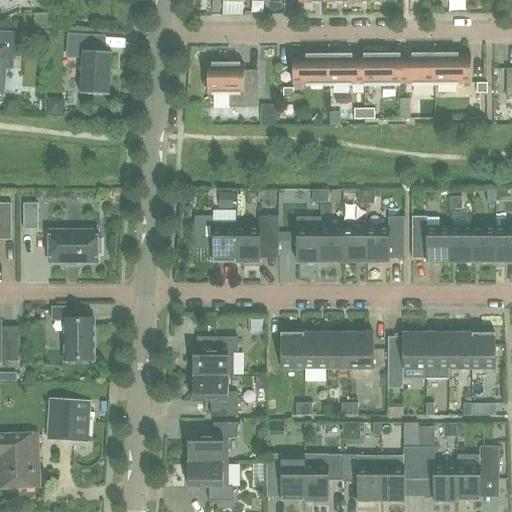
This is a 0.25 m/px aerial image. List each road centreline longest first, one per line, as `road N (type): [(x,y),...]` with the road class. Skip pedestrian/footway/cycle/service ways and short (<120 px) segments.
road 1 (residential): [(143,294),(511,295)]
road 2 (residential): [(511,35),(157,36)]
road 3 (tertiary): [(143,294),(157,36)]
road 4 (tertiary): [(131,511),(143,294)]
road 5 (residential): [(0,293),(143,294)]
